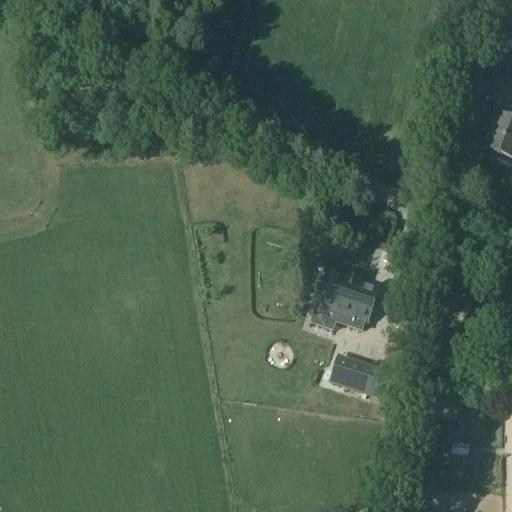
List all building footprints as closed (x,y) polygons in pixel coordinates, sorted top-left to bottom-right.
[(511,73),(511,50),(490,42),(482,61),(511,73)] [(511,83),(483,73),(475,97),(504,108),(501,117),(496,115),(482,152),(511,163),(511,83)] [(316,308),(310,326),(332,333),(335,325),(360,334),(364,324),(366,325),(377,293),(327,276),(320,296),(318,296),(317,295),(315,300),(317,300),(319,301),(316,308)] [(338,360),(330,385),(367,397),(375,372),(338,360)] [(375,372),(367,397),(389,404),(397,379),(375,372)] [(376,406),(375,423),(388,423),(389,406),(376,406)]
